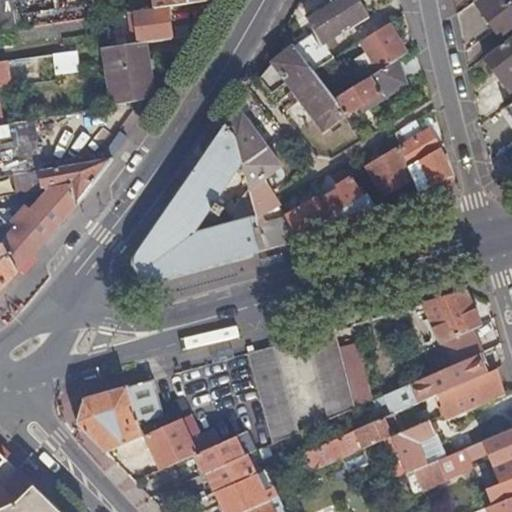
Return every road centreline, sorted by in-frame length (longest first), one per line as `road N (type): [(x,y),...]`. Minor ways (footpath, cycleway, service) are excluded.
road 1 (tertiary): [(60,316),(233,54)]
road 2 (secondary): [(492,237),(202,323)]
road 3 (secondary): [(0,370),(94,359),(202,323)]
road 4 (tertiary): [(0,396),(114,511)]
road 5 (unclassified): [(446,95),(492,237)]
road 6 (residential): [(233,54),(321,171)]
road 7 (residential): [(321,171),(446,95)]
road 8 (secondary): [(202,323),(60,316)]
